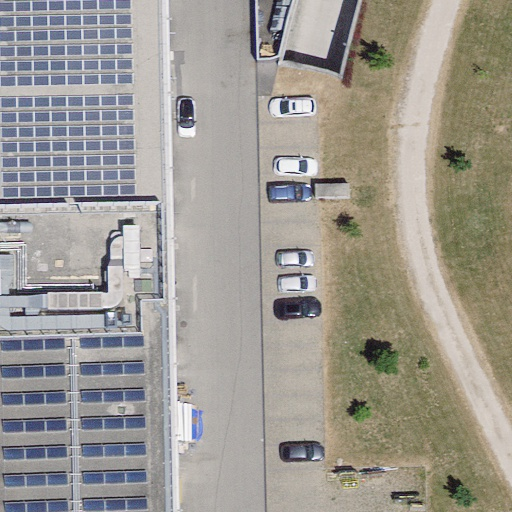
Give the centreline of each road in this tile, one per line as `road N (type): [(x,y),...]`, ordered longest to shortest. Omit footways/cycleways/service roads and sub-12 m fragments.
road 1 (unknown): [(88,276),(88,391),(62,432),(0,457)]
road 2 (unknown): [(87,83),(88,276)]
